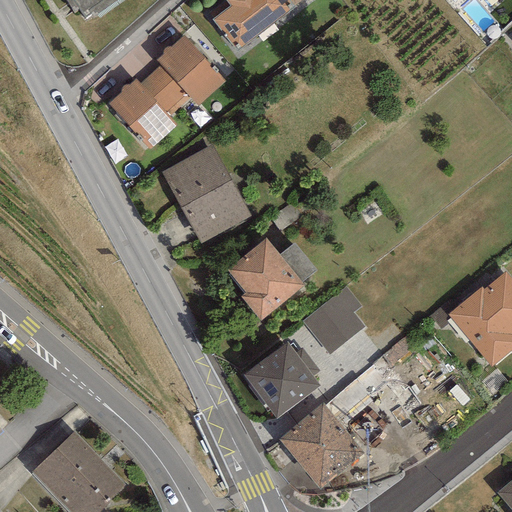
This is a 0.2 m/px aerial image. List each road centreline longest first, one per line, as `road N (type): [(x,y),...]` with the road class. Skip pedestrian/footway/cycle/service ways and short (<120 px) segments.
road 1 (tertiary): [(263,511),(53,105)]
road 2 (tertiary): [(188,511),(153,449),(0,310)]
road 3 (tertiary): [(386,511),(511,410)]
road 4 (residential): [(170,0),(53,105)]
